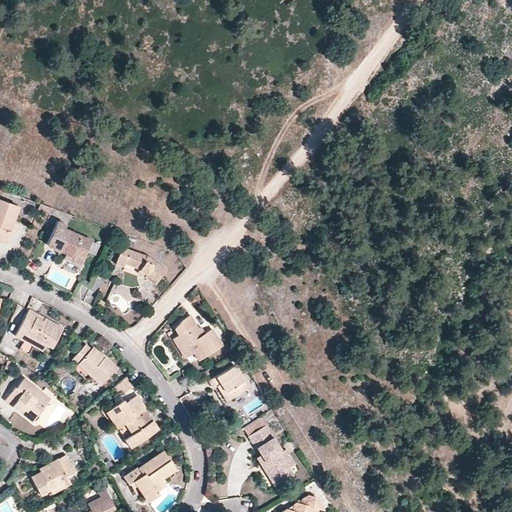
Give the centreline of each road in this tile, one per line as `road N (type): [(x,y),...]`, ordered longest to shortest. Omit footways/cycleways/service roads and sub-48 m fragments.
road 1 (track): [(421,0),(312,144),(128,347)]
road 2 (residential): [(0,273),(82,313),(128,347),(156,382),(193,450),(193,485),(181,511)]
